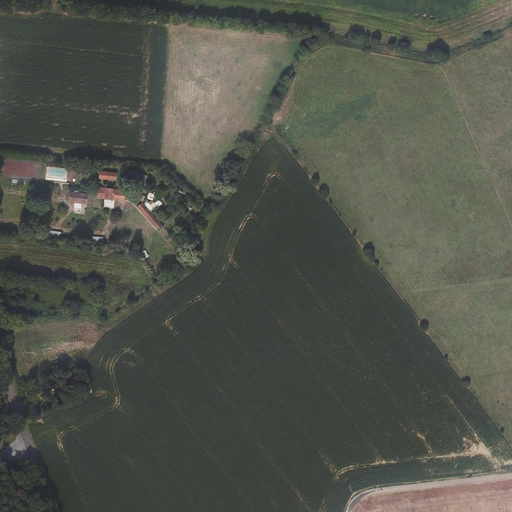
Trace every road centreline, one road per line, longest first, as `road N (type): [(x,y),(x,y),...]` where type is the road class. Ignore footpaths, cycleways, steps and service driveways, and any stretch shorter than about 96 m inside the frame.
road 1 (tertiary): [(0,344),(55,511)]
road 2 (track): [(511,474),(379,490),(358,497),(348,511)]
